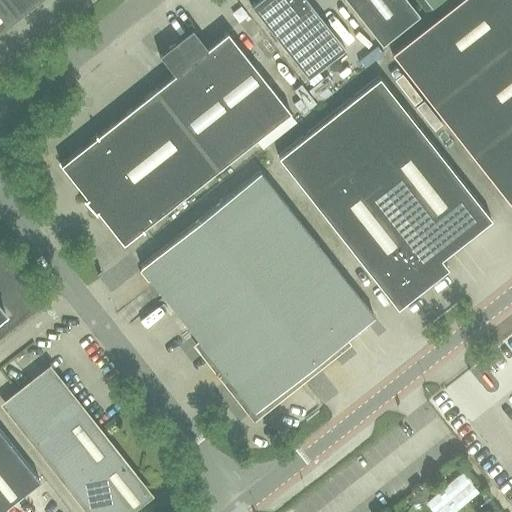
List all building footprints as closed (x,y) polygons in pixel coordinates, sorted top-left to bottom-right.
[(0,0),(0,34),(1,36),(12,27),(9,23),(22,12),(12,0),(0,0)] [(12,0),(22,12),(37,0),(12,0)] [(307,77),(345,48),(307,0),(257,0),(251,5),(307,77)] [(346,0),(382,44),(419,14),(408,0),(346,0)] [(432,105),(511,41),(511,0),(459,0),(391,53),(432,105)] [(417,0),(426,10),(439,0),(417,0)] [(159,55),(174,74),(60,164),(85,196),(83,199),(96,213),(97,212),(123,244),(289,113),(227,33),(207,48),(192,29),(159,55)] [(472,155),(511,123),(511,41),(432,105),(472,155)] [(356,44),(346,48),(354,65),(364,61),(356,44)] [(318,207),(419,127),(379,77),(278,156),(318,207)] [(511,123),(472,155),(510,204),(511,203),(511,204),(511,123)] [(419,127),(318,207),(397,308),(448,268),(441,259),(491,219),(419,127)] [(374,316),(260,171),(140,265),(143,268),(139,271),(140,272),(143,269),(216,361),(213,364),(226,380),(229,378),(254,410),(299,375),(302,378),(332,354),(329,351),(374,316)] [(99,431),(49,368),(5,403),(56,467),(72,454),(71,453),(76,449),(99,431)] [(0,511),(40,480),(0,428),(0,511)] [(99,431),(76,449),(71,453),(72,454),(56,467),(91,511),(116,511),(117,511),(116,510),(121,506),(125,511),(148,494),(99,431)]
